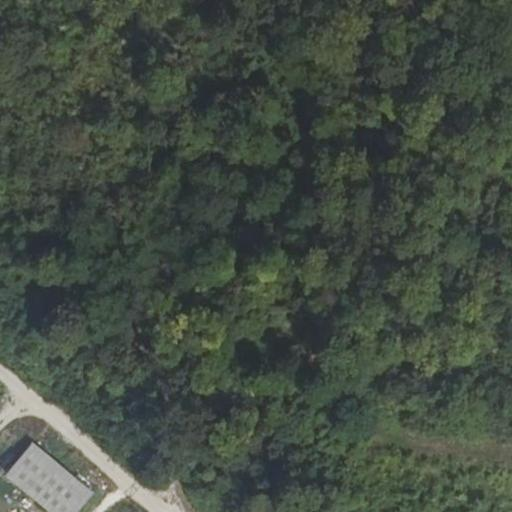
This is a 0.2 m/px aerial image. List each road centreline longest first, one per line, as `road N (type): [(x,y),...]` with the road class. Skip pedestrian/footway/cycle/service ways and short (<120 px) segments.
road 1 (track): [(172,511),(176,478),(163,420),(169,386),(135,330),(136,318),(155,287),(249,205),(293,145),(316,0)]
road 2 (track): [(163,511),(0,368)]
